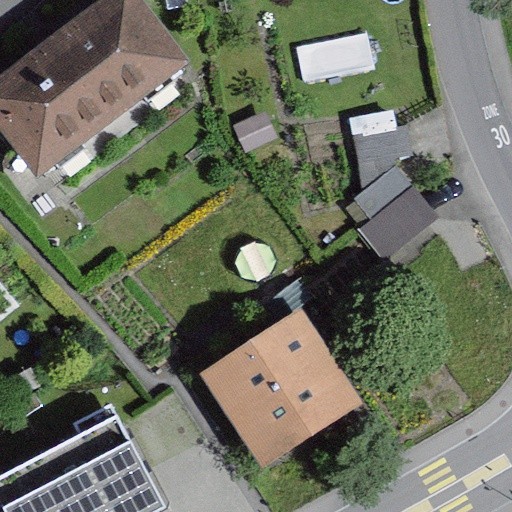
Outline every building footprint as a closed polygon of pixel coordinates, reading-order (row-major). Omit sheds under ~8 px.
[(140,0),(137,0),(0,100),(0,111),(46,174),(191,68),(140,0)] [(364,202),(395,174),(388,141),(356,146),(364,202)] [(374,229),(413,193),(395,174),(364,202),(356,209),(374,229)] [(364,238),(389,265),(438,220),(413,193),(374,229),(364,238)] [(306,324),(216,382),(271,468),(361,410),(306,324)] [(74,491),(30,511),(182,511),(143,430),(63,469),(74,491)]
